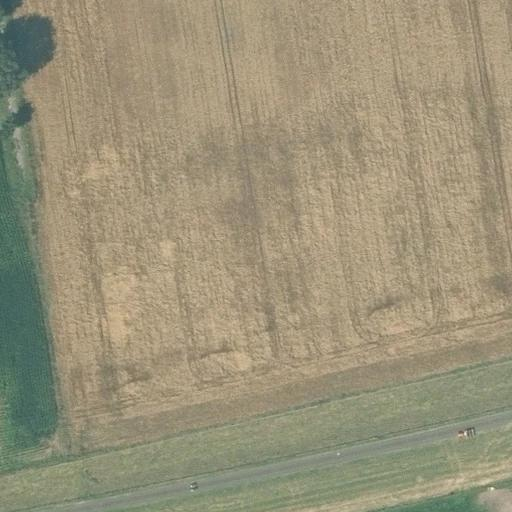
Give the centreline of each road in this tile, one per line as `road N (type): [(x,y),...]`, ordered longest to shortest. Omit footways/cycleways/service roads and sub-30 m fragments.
road 1 (unclassified): [(78,511),(511,418)]
road 2 (track): [(0,36),(20,195)]
